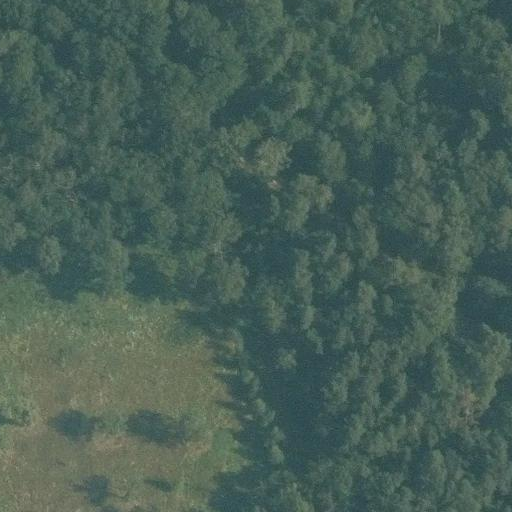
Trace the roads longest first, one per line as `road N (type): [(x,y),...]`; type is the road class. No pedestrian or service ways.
road 1 (track): [(511,357),(32,0)]
road 2 (track): [(305,511),(205,128)]
